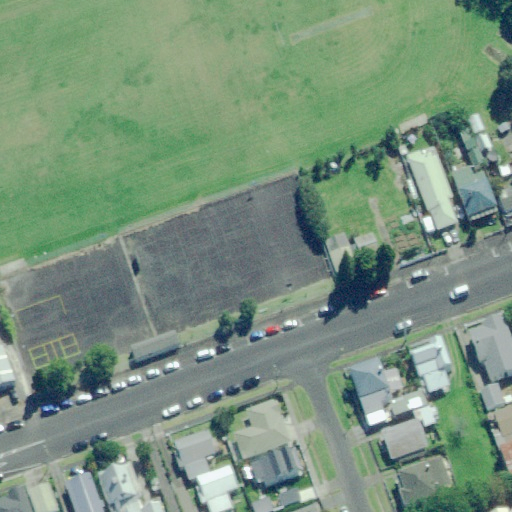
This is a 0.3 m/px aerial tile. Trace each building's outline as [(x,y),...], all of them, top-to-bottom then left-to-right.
[(484,135),(478,119),(468,124),(475,139),(484,135)] [(482,167),(474,147),(466,150),(474,170),(482,167)] [(453,201),(432,151),(406,161),(437,235),(457,227),(448,203),(453,201)] [(475,188),(470,174),(454,179),(468,226),(497,217),(487,184),(475,188)] [(511,213),(511,194),(498,199),(504,216),(511,213)] [(380,262),(372,236),(353,241),(361,267),(380,262)] [(355,270),(348,251),(329,257),(336,277),(355,270)] [(511,376),(511,348),(503,323),(469,336),(481,367),(484,365),(491,385),(511,376)] [(162,343),(157,327),(120,340),(126,356),(162,343)] [(452,372),(442,346),(411,357),(426,399),(449,391),(443,375),(452,372)] [(0,391),(15,386),(3,352),(0,352),(0,391)] [(391,400),(379,366),(350,376),(369,429),(427,408),(420,389),(391,400)] [(486,413),(511,405),(510,399),(501,401),(497,388),(480,393),(486,413)] [(291,446),(276,405),(247,416),(252,432),(232,439),(240,464),(291,446)] [(421,432),(435,427),(432,419),(438,417),(435,409),(414,416),(416,424),(385,435),(379,445),(382,452),(388,450),(392,463),(427,451),(421,432)] [(511,411),(495,417),(506,448),(511,446),(511,411)] [(194,483),(209,477),(204,463),(216,458),(207,435),(174,447),(188,485),(193,482),(194,483)] [(511,488),(511,451),(500,456),(511,489),(511,488)] [(302,476),(294,452),(251,467),(259,491),(302,476)] [(452,490),(443,465),(396,482),(406,511),(409,511),(447,499),(445,493),(452,490)] [(108,511),(160,511),(159,508),(153,510),(149,498),(141,501),(130,468),(97,479),(108,511)] [(209,477),(194,483),(202,506),(206,505),(208,511),(231,511),(232,511),(226,497),(237,493),(229,470),(209,477)] [(100,511),(89,479),(65,487),(74,511),(100,511)] [(56,511),(49,488),(29,495),(34,511),(56,511)] [(29,511),(23,495),(7,500),(8,503),(0,505),(0,511),(29,511)] [(271,511),(268,503),(251,509),(252,511),(271,511)]
